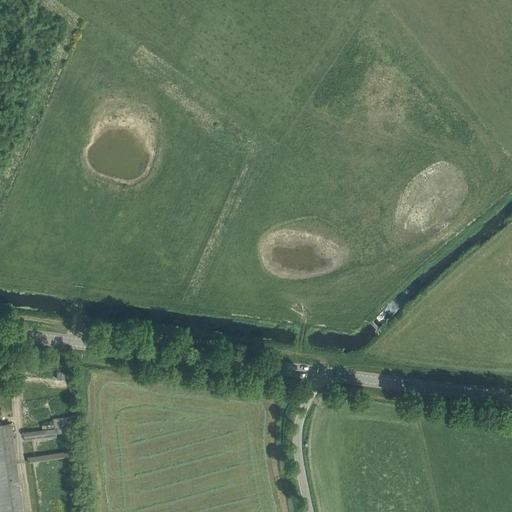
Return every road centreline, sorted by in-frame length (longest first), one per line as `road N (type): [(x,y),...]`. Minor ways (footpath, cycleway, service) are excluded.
road 1 (tertiary): [(316,374),(0,333)]
road 2 (tertiary): [(511,395),(316,374)]
road 3 (unclassified): [(309,511),(296,441),(316,374)]
